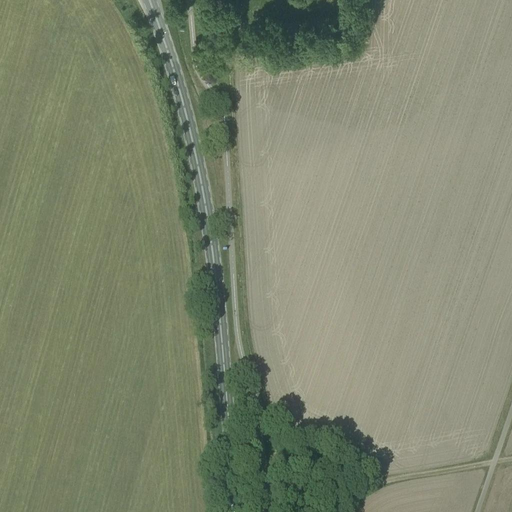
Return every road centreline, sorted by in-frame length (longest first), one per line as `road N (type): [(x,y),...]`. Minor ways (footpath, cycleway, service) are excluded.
road 1 (primary): [(237,511),(198,168),(148,0)]
road 2 (track): [(341,511),(382,482),(511,458)]
